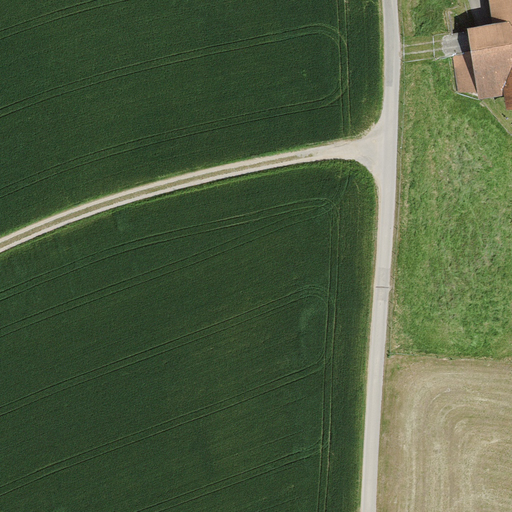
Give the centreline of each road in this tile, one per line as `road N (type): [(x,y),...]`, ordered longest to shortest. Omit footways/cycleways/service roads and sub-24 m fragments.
road 1 (residential): [(368,511),(390,0)]
road 2 (track): [(0,245),(197,178),(388,150)]
